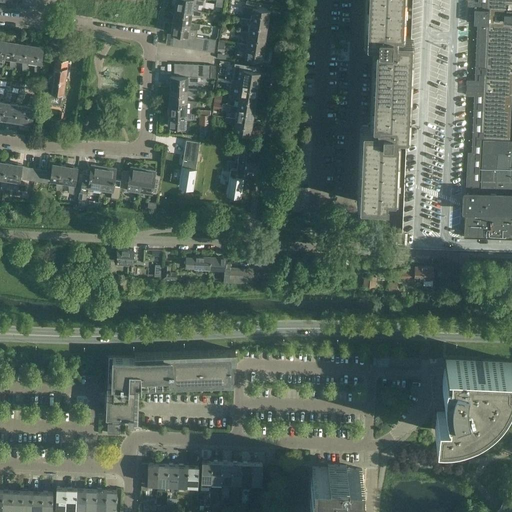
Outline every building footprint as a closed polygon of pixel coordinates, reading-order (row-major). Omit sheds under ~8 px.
[(192,11),(192,10),(192,5),(202,5),(203,0),(175,0),(175,8),(192,11)] [(367,0),(367,4),(366,39),(375,40),(400,41),(401,35),(402,0),(367,0)] [(511,0),(429,0),(420,220),(434,220),(434,235),(463,236),(511,238),(511,0)] [(251,14),(250,19),(250,20),(267,22),(269,10),(254,8),(255,2),(246,1),(245,6),(243,6),(242,10),(251,14)] [(175,8),(173,20),(190,23),(191,17),(201,17),(201,12),(192,10),(192,11),(175,8)] [(265,35),(267,22),(250,20),(250,19),(241,18),(240,23),(249,27),(248,32),(265,35)] [(180,34),(186,35),(187,36),(187,35),(192,36),(196,37),(197,29),(199,29),(200,24),(190,23),(173,20),(171,33),(174,33),(180,34)] [(263,47),(265,35),(248,32),(239,30),(238,35),(247,39),(247,44),(246,45),(263,47)] [(410,36),(401,35),(400,41),(375,40),(372,125),(397,126),(396,132),(406,133),(410,36)] [(190,49),(196,50),(198,37),(196,37),(192,36),(190,49)] [(201,51),(207,52),(210,39),(203,38),(201,51)] [(210,39),(207,52),(213,52),(216,40),(210,39)] [(18,42),(6,40),(3,57),(4,57),(9,58),(10,68),(15,69),(16,59),(18,42)] [(30,44),(18,42),(16,59),(21,60),(22,70),(27,71),(28,64),(28,61),(30,44)] [(261,60),(263,47),(246,45),(247,44),(237,42),(236,47),(246,51),(244,57),(261,60)] [(28,64),(34,65),(34,72),(39,72),(43,46),(30,44),(28,61),(28,64)] [(57,93),(63,94),(68,59),(55,58),(53,74),(52,74),(49,76),(48,79),(50,82),(52,82),(50,95),(57,96),(57,93)] [(232,72),(231,80),(241,81),(241,82),(257,85),(259,72),(259,67),(260,67),(234,63),(233,68),(232,72)] [(197,77),(192,77),(187,77),(187,76),(186,76),(179,76),(174,76),(171,76),(170,89),(187,89),(187,83),(197,82),(197,77)] [(255,97),(257,85),(241,82),(241,81),(231,80),(230,85),(229,91),(239,94),(255,97)] [(170,89),(169,101),(186,102),(186,101),(187,96),(197,94),(197,89),(187,89),(170,89)] [(254,109),(255,97),(239,94),(229,91),(228,97),(238,101),(237,106),(237,107),(254,109)] [(0,118),(6,119),(9,102),(11,93),(6,92),(2,101),(0,100),(0,118)] [(6,119),(18,121),(21,104),(22,104),(23,95),(18,94),(14,103),(9,102),(6,119)] [(27,105),(22,104),(21,104),(18,121),(31,123),(35,96),(31,96),(27,105)] [(169,101),(169,113),(186,114),(186,108),(196,107),(196,101),(186,101),(186,102),(169,101)] [(222,104),(221,111),(230,113),(231,111),(236,113),(235,118),(235,119),(252,121),(254,109),(237,107),(237,106),(222,104)] [(195,114),(186,114),(169,113),(168,126),(185,127),(185,120),(195,119),(195,114)] [(209,115),(199,115),(199,124),(209,124),(209,115)] [(250,134),(252,121),(235,119),(235,118),(225,117),(224,122),(234,125),(233,132),(250,134)] [(362,125),(360,166),(358,203),(386,204),(387,198),(385,198),(385,194),(394,194),(396,132),(397,126),(372,125),(362,125)] [(186,140),(178,186),(192,189),(199,142),(186,140)] [(239,150),(237,163),(245,164),(247,151),(239,150)] [(9,162),(0,160),(0,178),(1,188),(5,189),(7,179),(6,179),(9,162)] [(19,179),(22,166),(22,164),(9,162),(6,179),(7,179),(12,180),(13,190),(18,191),(19,179)] [(52,163),(51,171),(49,180),(50,180),(56,181),(56,191),(61,192),(63,182),(62,182),(65,165),(52,163)] [(77,167),(65,165),(62,182),(63,182),(68,182),(68,192),(73,193),(77,167)] [(79,192),(78,198),(85,199),(86,193),(87,193),(88,191),(93,192),(100,193),(101,188),(104,166),(91,165),(89,177),(83,176),(80,192),(79,192)] [(104,166),(101,188),(112,190),(111,197),(119,198),(120,187),(121,181),(114,180),(116,168),(104,166)] [(120,187),(139,189),(142,168),(130,166),(129,173),(122,172),(121,181),(120,187)] [(33,168),(27,167),(25,180),(31,181),(33,168)] [(39,169),(33,168),(31,181),(37,182),(39,169)] [(142,168),(139,189),(158,192),(160,174),(154,173),(155,169),(142,168)] [(230,173),(226,194),(240,196),(243,175),(244,171),(236,169),(230,168),(230,173)] [(407,232),(395,232),(395,244),(407,244),(407,232)] [(137,250),(134,249),(117,249),(116,260),(116,265),(125,266),(125,260),(133,260),(133,257),(136,258),(137,250)] [(209,267),(210,256),(194,255),(194,257),(185,256),(185,266),(194,266),(209,267)] [(210,256),(209,267),(225,268),(224,271),(229,271),(229,281),(253,283),(253,268),(230,267),(230,262),(225,262),(226,257),(210,256)] [(162,279),(176,280),(176,273),(169,273),(170,266),(163,266),(162,279)] [(414,278),(432,278),(432,267),(414,266),(414,272),(408,272),(395,271),(395,276),(414,278)] [(376,276),(364,275),(363,284),(375,285),(376,276)] [(108,357),(107,392),(105,392),(104,404),(107,404),(106,413),(106,421),(128,420),(128,419),(131,420),(131,422),(138,422),(138,410),(137,410),(137,407),(137,405),(137,400),(137,398),(137,393),(138,393),(138,392),(137,392),(138,385),(138,384),(140,384),(140,386),(141,386),(141,385),(149,384),(149,387),(162,386),(162,384),(179,383),(179,386),(192,385),(192,383),(209,382),(209,384),(222,384),(222,382),(231,382),(231,376),(233,376),(234,368),(231,367),(231,360),(236,360),(235,351),(134,354),(134,357),(108,357)] [(419,357),(390,356),(389,367),(419,368),(419,357)] [(445,358),(445,359),(445,367),(444,368),(444,373),(443,378),(443,383),(443,387),(443,392),(444,397),(445,401),(447,406),(447,409),(446,410),(436,410),(434,430),(440,431),(444,431),(448,430),(453,430),(458,429),(463,427),(465,427),(470,425),(473,424),(477,421),(480,420),(484,417),(488,414),(491,411),(493,408),(497,405),(500,401),(502,397),(503,396),(506,391),(508,387),(509,383),(511,378),(511,374),(511,362),(511,361),(445,358)] [(119,433),(119,424),(119,423),(107,423),(107,433),(119,433)] [(201,481),(211,481),(212,460),(202,460),(201,481)] [(222,461),(212,460),(211,481),(221,482),(222,461)] [(232,461),(222,461),(221,482),(231,482),(232,461)] [(242,462),(232,461),(231,482),(241,483),(242,462)] [(252,462),(242,462),(241,483),(251,483),(252,462)] [(252,462),(251,483),(262,483),(262,463),(252,462)] [(147,483),(157,484),(158,463),(148,463),(147,483)] [(157,484),(167,484),(168,464),(158,463),(157,484)] [(167,484),(177,485),(178,464),(168,464),(167,484)] [(177,485),(187,485),(188,465),(178,464),(177,485)] [(187,485),(198,486),(199,465),(188,465),(187,485)] [(310,511),(359,511),(362,469),(346,469),(346,465),(328,465),(328,468),(312,467),(310,511)] [(55,507),(65,508),(66,487),(56,487),(55,507)] [(65,508),(75,508),(76,488),(66,487),(65,508)] [(75,508),(85,509),(86,488),(76,488),(75,508)] [(96,489),(86,488),(85,509),(95,509),(96,489)] [(2,510),(11,510),(12,490),(2,489),(2,510)] [(95,509),(105,510),(106,489),(96,489),(95,509)] [(105,510),(116,510),(117,489),(106,489),(105,510)] [(11,510),(22,511),(23,490),(12,490),(11,510)] [(32,491),(23,490),(22,511),(31,511),(32,491)] [(42,491),(32,491),(31,511),(41,511),(42,491)] [(41,511),(48,511),(51,511),(53,492),(42,491),(41,511)]
